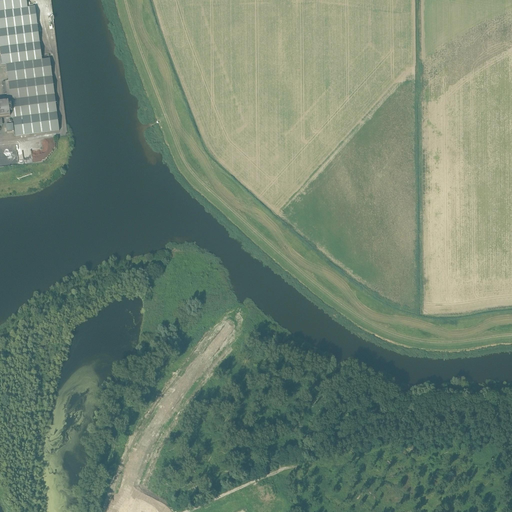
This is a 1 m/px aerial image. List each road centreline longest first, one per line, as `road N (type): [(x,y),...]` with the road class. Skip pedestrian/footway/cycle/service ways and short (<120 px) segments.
road 1 (track): [(511,334),(446,342),(391,332),(268,243),(185,164),(125,0)]
road 2 (tertiary): [(511,31),(472,51),(413,99),(178,392)]
road 3 (track): [(511,20),(420,75),(270,244)]
road 4 (track): [(302,271),(304,256),(429,100),(511,42)]
road 5 (tertiary): [(178,392),(150,428),(118,511)]
road 6 (tertiary): [(126,511),(148,446),(178,392)]
